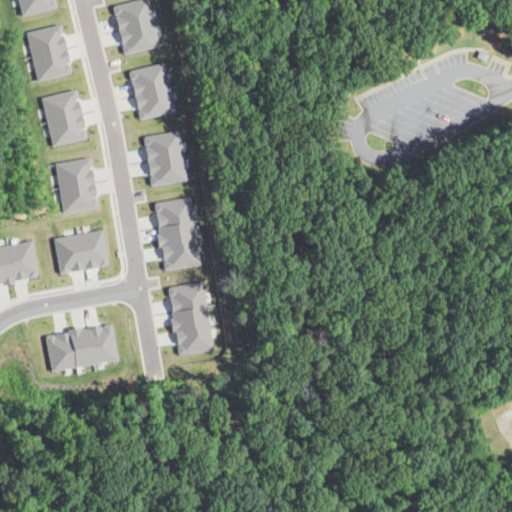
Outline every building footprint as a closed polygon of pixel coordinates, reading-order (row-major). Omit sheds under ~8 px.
[(25,32),(34,80),(70,73),(66,51),(64,52),(59,25),(25,32)] [(486,54),(484,61),(475,58),(477,51),(486,54)] [(185,178),(178,130),(143,135),(150,184),(185,178)] [(90,157),(55,161),(61,211),(96,206),(90,157)] [(197,264),(189,196),(154,201),(162,269),(197,264)] [(53,237),(59,272),(107,264),(101,229),(53,237)] [(0,281),(36,277),(31,241),(0,245),(0,281)] [(176,355),(213,349),(203,280),(167,286),(176,355)] [(117,359),(111,322),(43,333),(49,370),(117,359)]
